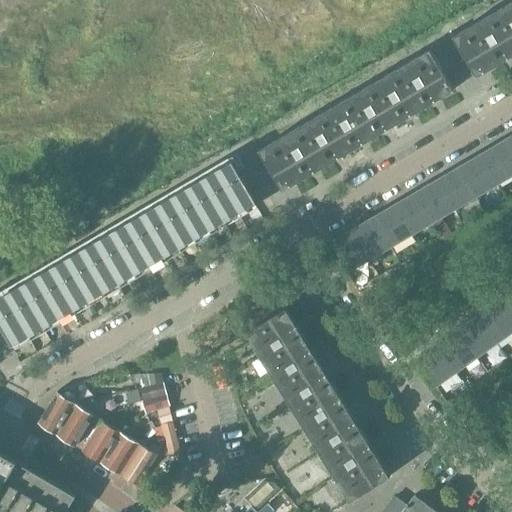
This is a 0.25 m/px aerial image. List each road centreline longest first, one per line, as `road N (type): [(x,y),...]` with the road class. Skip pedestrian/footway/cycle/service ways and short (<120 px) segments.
road 1 (residential): [(511,504),(446,457),(393,403),(288,233)]
road 2 (residential): [(5,427),(64,356),(288,233)]
road 3 (residential): [(288,233),(511,95)]
road 4 (unclassified): [(128,511),(5,427)]
